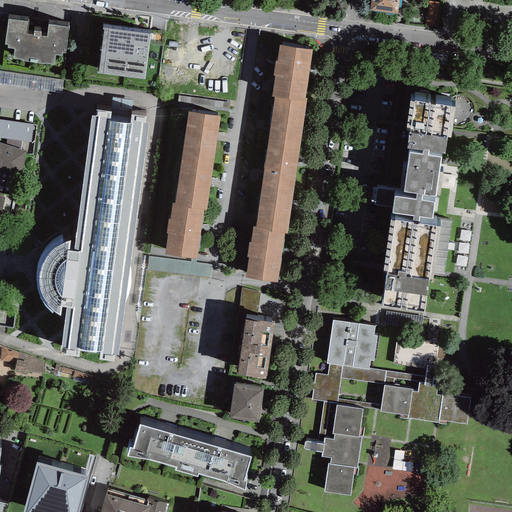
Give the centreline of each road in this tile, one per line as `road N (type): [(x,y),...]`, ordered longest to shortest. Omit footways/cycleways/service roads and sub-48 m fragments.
road 1 (residential): [(339,30),(274,511)]
road 2 (unknown): [(309,251),(344,258),(356,231),(387,75)]
road 3 (residential): [(117,0),(339,30)]
road 4 (residential): [(349,31),(511,51)]
